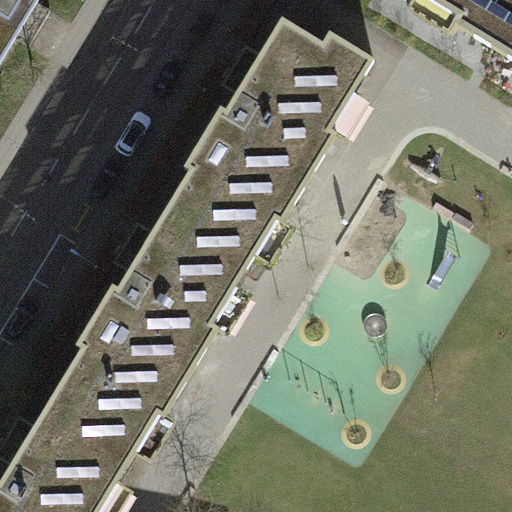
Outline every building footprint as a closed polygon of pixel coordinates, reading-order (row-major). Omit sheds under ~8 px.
[(0,0),(0,58),(35,0),(0,0)] [(511,0),(425,0),(458,20),(454,26),(511,61),(511,0)] [(195,235),(249,268),(277,222),(283,226),(339,136),(333,132),(375,63),(331,35),(324,46),(283,21),(227,113),(222,109),(185,169),(191,173),(156,230),(187,248),(195,235)] [(67,449),(119,481),(159,415),(165,419),(221,329),(214,325),(249,268),(195,235),(187,248),(156,230),(119,290),(114,287),(77,346),(83,349),(37,423),(71,443),(67,449)] [(71,443),(37,423),(1,482),(0,482),(0,511),(99,511),(119,481),(67,449),(71,443)]
